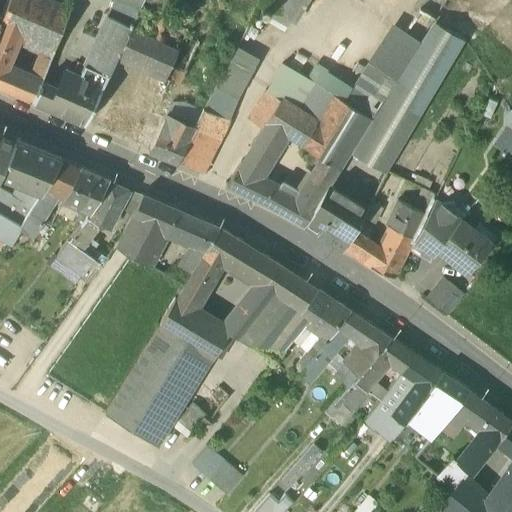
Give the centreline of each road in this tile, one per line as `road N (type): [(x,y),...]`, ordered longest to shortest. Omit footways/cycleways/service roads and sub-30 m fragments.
road 1 (secondary): [(511,389),(271,224),(0,108)]
road 2 (track): [(204,511),(0,392)]
